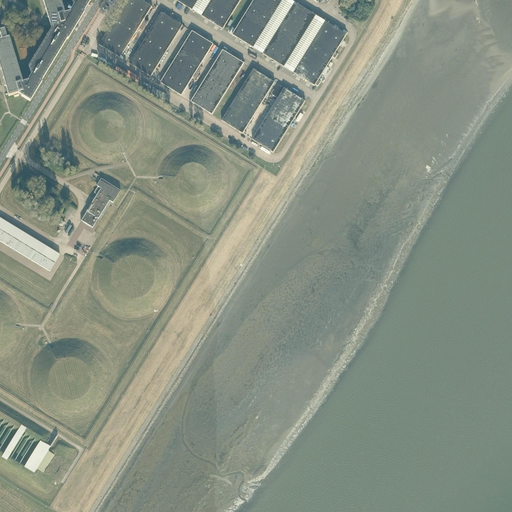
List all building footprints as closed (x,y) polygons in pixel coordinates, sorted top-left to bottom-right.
[(25,92),(18,93),(19,94),(21,96),(30,101),(42,82),(42,81),(67,39),(68,40),(84,12),(91,0),(71,0),(72,1),(73,6),(72,8),(69,6),(67,10),(70,11),(69,12),(66,13),(65,13),(68,24),(51,29),(50,31),(29,67),(31,75),(27,81),(23,82),(25,92)] [(51,27),(51,29),(68,24),(65,13),(64,13),(62,5),(60,0),(43,0),(43,1),(43,0),(46,9),(45,9),(46,9),(48,18),(49,18),(50,18),(50,20),(51,22),(50,22),(49,23),(51,27)] [(127,0),(100,45),(110,52),(142,0),(141,0),(127,0)] [(142,0),(110,52),(121,58),(153,7),(147,3),(142,0)] [(184,0),(182,4),(187,7),(193,10),(199,0),(184,0)] [(199,0),(193,10),(202,16),(212,0),(199,0)] [(207,20),(213,23),(226,0),(212,0),(202,16),(207,20)] [(226,0),(213,23),(218,26),(223,29),(241,0),(226,0)] [(238,39),(243,42),(269,0),(254,0),(237,28),(233,35),(238,39)] [(269,0),(243,42),(248,45),(254,48),(283,0),(269,0)] [(283,0),(254,48),(263,54),(295,3),(290,0),(283,0)] [(269,58),(274,61),(306,9),(295,3),(263,54),(269,58)] [(306,9),(274,61),(279,64),(284,67),(300,42),(316,16),(306,9)] [(130,64),(141,71),(173,19),(167,16),(162,13),(130,64)] [(284,67),(294,73),(300,64),(326,22),(316,16),(300,42),(284,67)] [(173,19),(141,71),(151,77),(183,26),(178,22),(173,19)] [(299,77),(304,80),(336,28),(326,22),(300,64),(294,73),(299,77)] [(336,28),(304,80),(309,83),(315,86),(340,46),(341,45),(343,42),(343,41),(347,35),(336,28)] [(14,95),(18,93),(25,92),(23,82),(22,82),(19,74),(20,74),(16,60),(15,58),(12,47),(11,47),(9,38),(8,38),(7,38),(4,29),(0,30),(0,65),(1,69),(1,70),(1,69),(4,78),(3,78),(4,78),(6,87),(7,87),(8,87),(8,89),(9,91),(8,91),(7,92),(8,93),(8,95),(9,96),(14,95)] [(161,83),(171,90),(203,38),(198,35),(193,32),(161,83)] [(203,38),(171,90),(182,96),(214,45),(208,41),(203,38)] [(191,102),(202,109),(234,57),(229,54),(223,51),(191,102)] [(234,57),(202,109),(212,115),(244,64),(239,60),(234,57)] [(222,121),(233,128),(264,76),(259,73),(254,70),(222,121)] [(264,76),(233,128),(243,134),(275,83),(270,79),(264,76)] [(273,96),(278,99),(284,88),(279,85),(273,96)] [(253,140),(263,146),(295,95),(290,92),(284,88),(278,99),(253,140)] [(295,95),(263,146),(274,153),(292,123),(301,109),(306,102),(300,98),(295,95)] [(97,186),(98,187),(101,189),(101,190),(112,197),(110,201),(112,202),(113,203),(115,199),(120,191),(101,179),(98,184),(97,186)] [(101,189),(98,187),(96,189),(94,193),(97,195),(87,212),(81,221),(92,228),(98,219),(99,217),(110,201),(112,197),(101,190),(101,189)] [(60,255),(0,218),(0,241),(50,272),(60,255)] [(54,455),(48,451),(37,469),(43,473),(54,455)]
